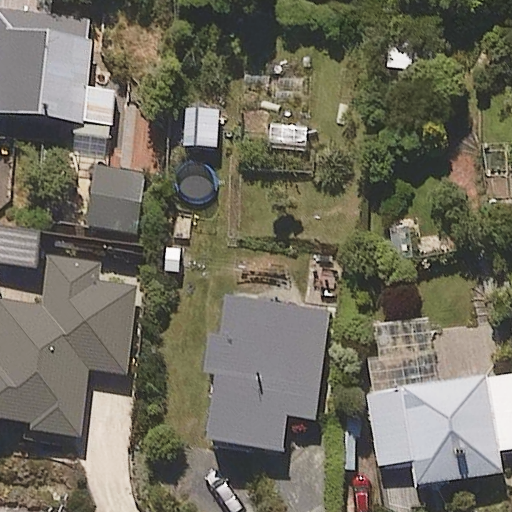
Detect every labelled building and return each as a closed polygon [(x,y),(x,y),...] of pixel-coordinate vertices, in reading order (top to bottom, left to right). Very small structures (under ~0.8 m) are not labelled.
[(0,0),(0,112),(75,121),(72,152),(108,156),(115,93),(85,90),(93,20),(49,15),(50,0),(0,0)] [(219,107),(194,108),(195,147),(220,147),(219,107)] [(148,174),(96,168),(89,228),(141,234),(148,174)] [(96,261),(50,256),(45,306),(0,300),(0,416),(34,420),(32,433),(82,438),(89,369),(127,373),(137,286),(94,282),(96,261)] [(329,310),(224,298),(207,442),(282,451),(286,416),(316,420),(329,310)] [(511,374),(435,382),(429,319),(375,324),(379,358),(369,359),(379,466),(414,463),(416,484),(502,476),(500,450),(511,448),(511,374)]
